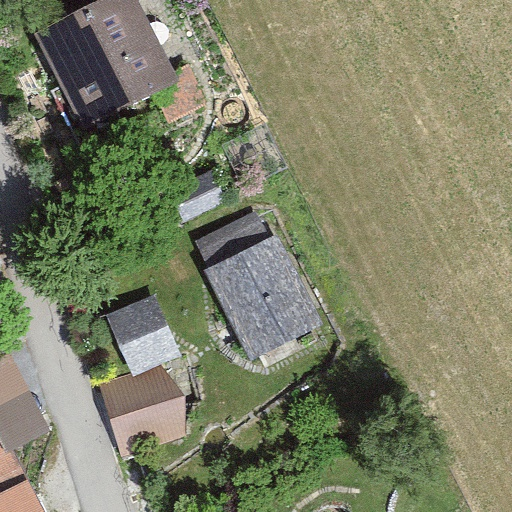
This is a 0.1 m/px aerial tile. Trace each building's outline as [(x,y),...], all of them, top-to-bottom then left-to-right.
[(154,0),(108,0),(51,32),(102,125),(195,74),(154,0)] [(263,198),(194,231),(254,356),(323,323),(263,198)] [(160,290),(108,309),(130,370),(182,351),(160,290)] [(0,352),(0,435),(1,440),(45,423),(15,347),(0,352)] [(0,449),(0,511),(46,511),(29,477),(17,482),(0,449)]
